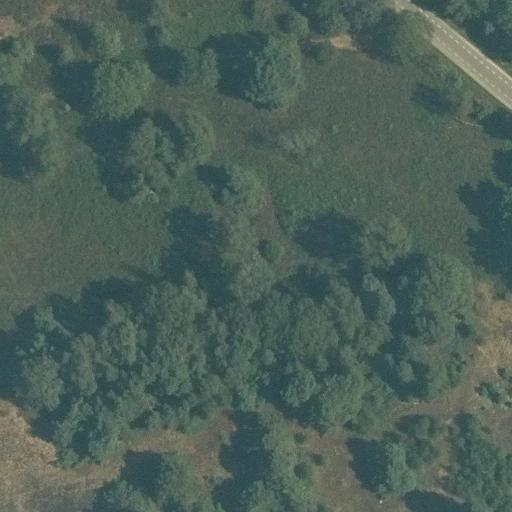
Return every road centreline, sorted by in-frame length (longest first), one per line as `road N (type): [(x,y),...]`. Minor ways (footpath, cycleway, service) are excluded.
road 1 (track): [(0,116),(200,62),(325,48),(412,5)]
road 2 (tertiary): [(511,90),(406,0)]
